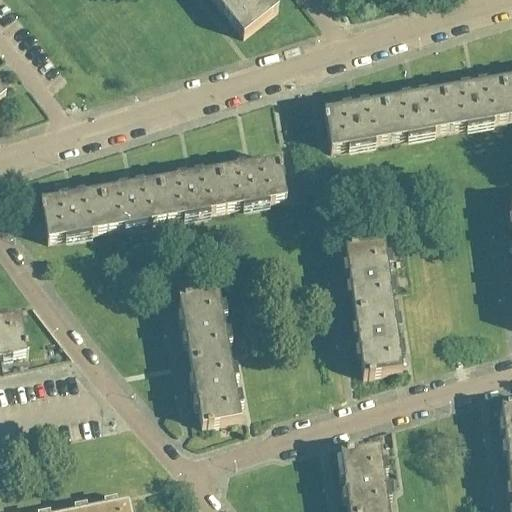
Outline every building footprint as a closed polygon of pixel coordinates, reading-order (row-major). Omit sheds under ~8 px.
[(209,0),(228,25),(232,29),(243,42),(278,15),(267,1),(265,0),(209,0)] [(511,84),(501,86),(508,126),(511,125),(511,84)] [(508,126),(501,86),(476,91),(472,92),(467,92),(442,97),(449,136),(478,131),(508,126)] [(449,136),(442,97),(416,101),(412,102),(408,103),(382,107),(389,146),(419,141),(449,136)] [(389,146),(382,107),(357,111),(353,112),(349,113),(322,117),(324,124),(323,124),(324,130),(325,130),(326,138),(329,157),(359,152),(389,146)] [(285,205),(282,187),(280,178),(281,178),(280,172),(279,172),(278,166),(252,171),(248,171),(243,172),(218,176),(225,216),(255,211),(285,205)] [(225,216),(218,176),(193,181),(188,182),(184,182),(159,187),(166,226),(195,221),(225,216)] [(166,226),(159,187),(134,191),(129,192),(125,193),(99,197),(106,237),(136,232),(166,226)] [(106,237),(99,197),(74,202),(70,203),(66,203),(39,208),(40,214),(40,219),(41,219),(43,228),(44,233),(46,247),(77,242),(106,237)] [(386,272),(386,266),(383,247),(355,251),(349,252),(343,253),(347,282),(348,286),(349,291),(352,318),(392,312),(391,301),(390,296),(388,280),(386,272)] [(221,320),(220,316),(217,298),(189,303),(189,302),(183,303),(183,304),(177,305),(182,332),(183,337),(184,342),(189,369),(228,362),(226,350),(225,346),(223,330),(221,320)] [(397,344),(395,328),(394,323),(392,312),(352,318),(356,345),(357,350),(358,354),(362,382),(368,381),(368,382),(374,381),(402,377),(399,361),(398,352),(397,344)] [(27,352),(26,346),(25,346),(19,319),(1,323),(0,322),(0,363),(27,358),(26,352),(27,352)] [(240,426),(237,408),(236,403),(234,393),(231,378),(230,373),(228,362),(189,369),(193,396),(194,401),(195,405),(200,433),(206,432),(206,433),(213,431),(240,426)] [(511,411),(506,412),(500,413),(503,441),(503,442),(504,446),(504,451),(508,478),(511,477),(511,411)] [(387,511),(386,507),(386,502),(383,487),(382,477),(381,472),(379,454),(351,458),(351,457),(345,458),(345,459),(339,460),(343,489),(344,492),(345,497),(346,511),(387,511)]
